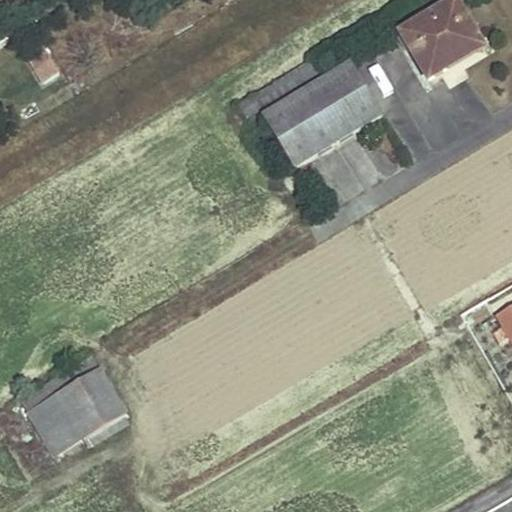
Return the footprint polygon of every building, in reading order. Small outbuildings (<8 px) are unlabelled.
[(0,0),(0,17),(28,0),(0,0)] [(402,36),(429,82),(450,69),(446,63),(479,43),(456,4),(402,36)] [(446,63),(450,69),(483,49),(479,43),(446,63)] [(60,76),(43,48),(27,58),(44,85),(60,76)] [(247,120),(323,75),(315,60),(239,106),(247,120)] [(295,171),(383,118),(352,66),(264,119),(295,171)] [(511,309),(497,318),(511,342),(511,309)] [(511,432),(511,393),(478,335),(413,374),(463,460),(511,432)] [(57,399),(101,373),(92,359),(21,401),(29,416),(57,399)] [(127,418),(101,373),(57,399),(83,443),(127,418)] [(83,443),(57,399),(29,416),(55,460),(83,443)]
